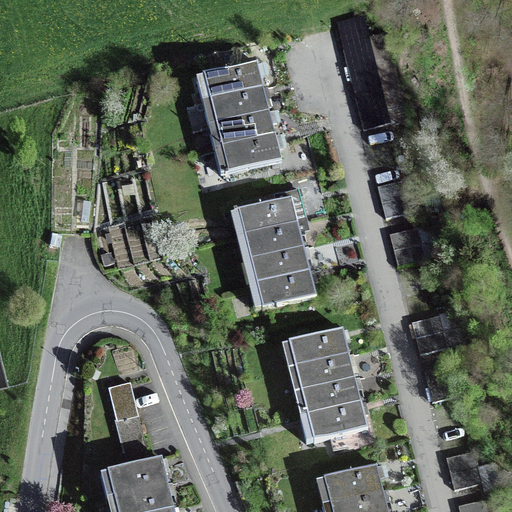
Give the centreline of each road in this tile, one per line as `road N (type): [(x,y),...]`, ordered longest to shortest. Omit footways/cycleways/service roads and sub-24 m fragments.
road 1 (residential): [(321,40),(442,511)]
road 2 (residential): [(36,511),(63,332),(96,310),(135,316),(160,344),(230,511)]
road 3 (track): [(445,0),(482,168),(511,258)]
